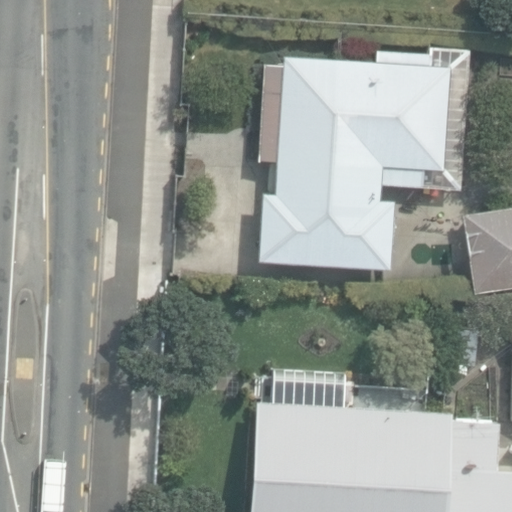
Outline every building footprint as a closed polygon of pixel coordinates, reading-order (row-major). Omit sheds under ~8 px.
[(252,188),(248,256),(380,265),(385,195),(371,195),(372,180),(453,186),(463,46),(422,43),(421,49),(368,46),(368,57),(274,50),(273,62),(256,61),(250,156),(267,157),(265,189),(252,188)] [(511,203),(457,212),(468,291),(511,284),(511,203)] [(468,362),(473,328),(446,325),(442,358),(468,362)] [(435,511),(441,415),(442,409),(336,402),(338,370),(266,365),(264,398),(245,397),(238,511),(435,511)] [(441,415),(435,511),(511,511),(511,468),(489,467),(492,418),(441,415)]
